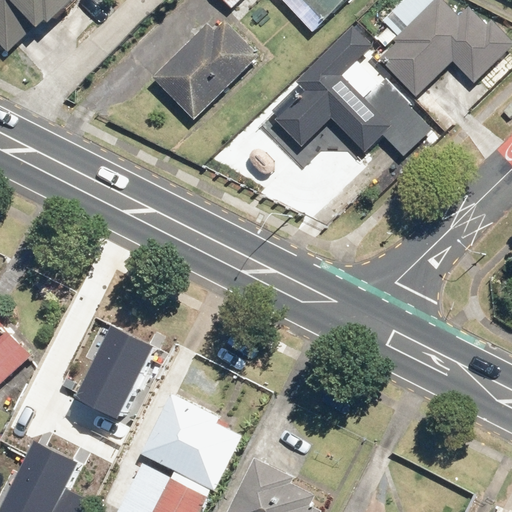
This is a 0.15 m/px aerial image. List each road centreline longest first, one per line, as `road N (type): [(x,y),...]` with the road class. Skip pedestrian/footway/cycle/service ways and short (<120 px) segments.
road 1 (secondary): [(0,142),(354,320)]
road 2 (residential): [(511,169),(354,320)]
road 3 (secondary): [(354,320),(511,401)]
